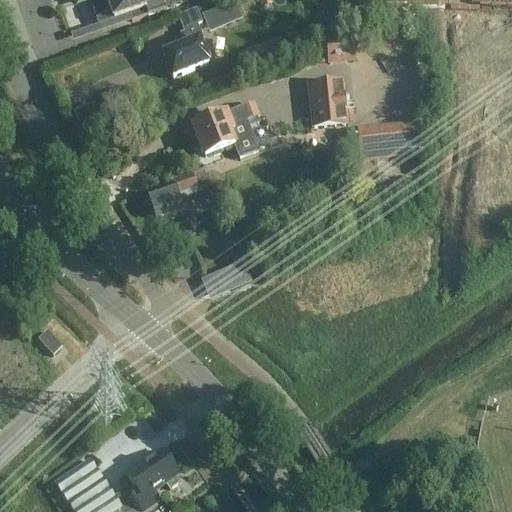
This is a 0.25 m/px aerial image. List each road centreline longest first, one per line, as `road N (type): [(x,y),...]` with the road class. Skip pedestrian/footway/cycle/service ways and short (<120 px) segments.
road 1 (residential): [(141,324),(166,302),(81,199),(0,35)]
road 2 (tertiary): [(298,511),(212,391),(141,324)]
road 3 (track): [(511,351),(332,482)]
road 4 (tertiary): [(0,176),(65,256),(141,324)]
road 5 (unclassified): [(0,452),(95,362)]
